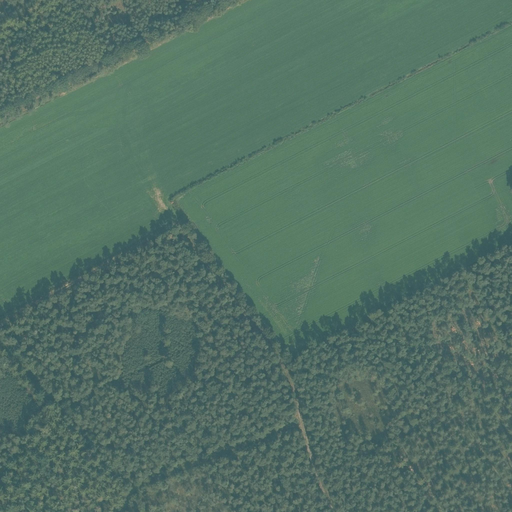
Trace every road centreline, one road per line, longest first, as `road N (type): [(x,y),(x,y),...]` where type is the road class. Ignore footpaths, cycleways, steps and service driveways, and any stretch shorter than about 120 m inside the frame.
road 1 (track): [(511,378),(316,475),(300,422),(126,489),(117,511)]
road 2 (track): [(300,422),(287,362),(185,221),(0,325)]
